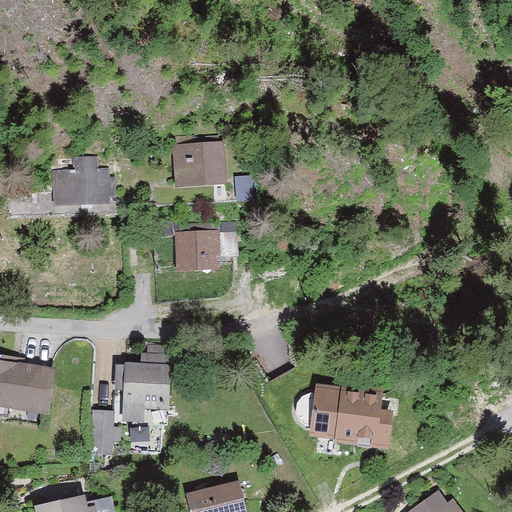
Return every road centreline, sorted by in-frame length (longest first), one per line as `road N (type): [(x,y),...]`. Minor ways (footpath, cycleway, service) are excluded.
road 1 (residential): [(0,329),(114,330),(247,308)]
road 2 (residential): [(511,425),(342,511)]
